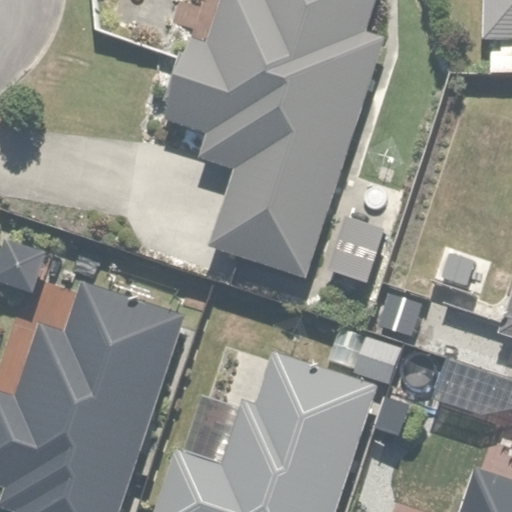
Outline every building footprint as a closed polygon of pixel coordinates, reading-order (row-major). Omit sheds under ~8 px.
[(386,0),(278,0),(277,3),(268,0),(241,0),(223,56),(209,52),(182,135),(221,148),(216,165),(249,175),(222,259),(316,289),(393,51),(372,44),(386,0)] [(511,0),(496,0),(493,82),(511,82),(511,0)] [(399,242),(357,229),(341,282),(382,295),(399,242)] [(139,511),(194,325),(95,296),(81,344),(48,334),(27,406),(0,398),(0,492),(28,501),(25,511),(139,511)] [(409,356),(337,335),(327,369),(399,391),(409,356)] [(345,511),(383,399),(284,367),(268,415),(251,410),(229,477),(186,462),(169,511),(345,511)] [(511,511),(511,487),(480,478),(470,511),(511,511)]
